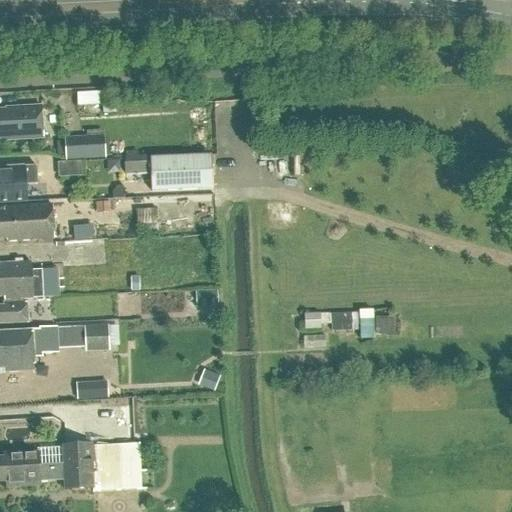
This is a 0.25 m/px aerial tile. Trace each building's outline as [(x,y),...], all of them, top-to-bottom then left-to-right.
[(116,105),(103,106),(103,115),(117,114),(116,105)] [(6,111),(0,111),(0,140),(2,140),(2,142),(42,140),(41,107),(6,109),(6,111)] [(64,140),(65,161),(105,159),(104,137),(64,140)] [(150,174),(149,156),(125,157),(125,175),(150,174)] [(151,159),(152,193),(213,191),(211,156),(151,159)] [(58,162),(58,177),(81,176),(81,162),(58,162)] [(0,204),(26,203),(25,186),(37,185),(36,167),(0,169),(0,204)] [(117,188),(112,194),(112,199),(123,199),(122,188),(117,188)] [(109,203),(96,204),(96,215),(110,214),(109,203)] [(0,240),(5,240),(6,243),(54,240),(52,206),(3,209),(3,214),(0,213),(0,240)] [(0,297),(4,298),(4,301),(33,300),(32,299),(43,299),(41,272),(31,272),(31,269),(31,264),(0,265),(0,297)] [(217,291),(195,293),(196,309),(218,308),(217,291)] [(3,305),(3,308),(0,307),(0,325),(27,324),(26,303),(3,305)] [(358,311),(360,337),(394,336),(392,310),(358,311)] [(304,327),(331,327),(331,331),(353,331),(353,314),(304,314),(304,327)] [(39,331),(0,332),(0,370),(4,370),(4,374),(34,373),(33,359),(41,359),(41,355),(57,354),(56,328),(39,329),(39,331)] [(83,329),(84,355),(108,354),(107,328),(83,329)] [(208,373),(202,388),(214,393),(220,378),(208,373)] [(104,386),(75,387),(76,404),(105,402),(104,386)] [(141,491),(139,445),(62,448),(63,467),(38,469),(37,454),(23,455),(23,454),(5,455),(5,459),(0,459),(0,483),(6,483),(6,485),(46,483),(69,481),(69,491),(92,489),(92,494),(141,491)]
